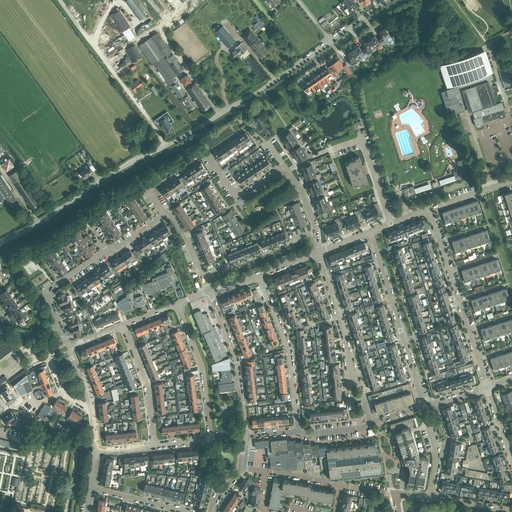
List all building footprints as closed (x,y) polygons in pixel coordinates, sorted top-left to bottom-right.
[(346,8),(344,10),(347,14),(350,12),(351,14),(355,11),(350,6),(354,3),(350,0),(343,0),(341,2),(341,3),(345,7),(345,6),(346,8)] [(122,32),(129,27),(117,11),(111,15),(121,30),(122,32)] [(258,21),(256,23),(260,28),(264,24),(259,18),(257,20),(258,21)] [(235,41),(223,26),(215,32),(228,47),(235,41)] [(379,37),(384,43),(386,42),(388,44),(395,39),(392,34),(390,35),(387,30),(385,28),(382,30),(379,32),(382,35),(379,37)] [(249,29),(241,36),(248,43),(249,45),(260,58),(268,51),(264,46),(265,45),(263,42),(261,43),(249,29)] [(155,31),(150,35),(151,36),(152,36),(165,55),(167,57),(166,58),(167,59),(171,56),(170,53),(172,52),(167,44),(166,44),(158,32),(156,33),(155,31)] [(375,35),(369,39),(375,47),(377,46),(379,47),(384,43),(379,37),(377,39),(375,35)] [(151,36),(139,45),(152,64),(154,63),(170,86),(171,86),(179,98),(182,96),(185,93),(177,82),(174,77),(176,75),(163,56),(165,55),(152,36),(151,36)] [(366,46),(364,48),(368,54),(373,51),(372,49),(375,47),(369,39),(364,43),(366,46)] [(233,54),(234,55),(237,58),(241,55),(247,50),(247,49),(241,43),(241,42),(239,45),(231,51),(233,54)] [(127,50),(134,60),(136,58),(140,55),(136,49),(133,45),(127,50)] [(359,46),(354,50),(359,58),(362,57),(363,58),(368,54),(364,48),(361,50),(359,46)] [(359,58),(354,50),(348,54),(350,57),(348,59),(352,66),(358,62),(357,60),(359,58)] [(457,59),(442,64),(444,68),(439,70),(444,69),(445,73),(440,74),(440,75),(445,73),(447,77),(441,79),(447,77),(448,81),(443,83),(448,81),(449,86),(451,85),(452,87),(441,91),(447,111),(454,109),(455,113),(468,109),(469,111),(470,111),(471,114),(473,113),(474,118),(473,118),(476,126),(483,123),(499,117),(500,118),(506,116),(502,103),(489,107),(488,105),(495,103),(493,97),(498,95),(497,92),(499,91),(497,85),(493,86),(491,80),(493,80),(491,74),(488,75),(488,74),(490,73),(488,69),(494,67),(488,69),(487,64),(493,63),(492,63),(487,64),(486,60),(491,58),(486,60),(484,56),(490,54),(484,56),(483,51),(468,56),(466,52),(456,55),(457,59)] [(171,56),(167,59),(177,74),(184,69),(174,54),(171,56)] [(340,59),(333,63),(339,71),(340,71),(338,69),(342,66),(344,69),(344,68),(348,74),(352,72),(346,63),(344,65),(340,59)] [(339,71),(333,63),(328,67),(334,75),(337,73),(339,71)] [(324,70),(320,73),(328,84),(327,82),(330,80),(324,70)] [(320,73),(317,75),(325,87),(328,84),(320,73)] [(187,74),(180,79),(185,86),(192,81),(187,74)] [(317,75),(313,78),(321,89),(325,87),(317,75)] [(310,80),(316,89),(318,92),(321,89),(313,78),(310,80)] [(316,89),(310,80),(306,83),(307,84),(303,87),(306,92),(311,89),(313,92),(316,89)] [(195,83),(187,88),(194,99),(193,100),(195,103),(196,102),(202,110),(210,105),(195,83)] [(185,93),(182,96),(188,104),(187,105),(188,107),(189,106),(191,109),(193,109),(195,108),(195,105),(194,103),(195,103),(193,100),(192,101),(186,93),(185,93)] [(163,119),(160,121),(166,131),(174,127),(170,121),(174,119),(170,111),(161,115),(163,119)] [(259,126),(257,127),(259,130),(265,126),(259,116),(254,119),(259,126)] [(282,139),(284,143),(296,135),(292,130),(295,129),(293,126),(289,128),(286,130),(288,133),(282,137),(283,139),(282,139)] [(246,132),(241,135),(247,143),(251,140),(246,132)] [(241,135),(237,138),(243,148),(248,145),(247,143),(241,135)] [(295,142),(296,145),(303,140),(301,138),(299,139),(296,135),(284,143),(286,146),(287,145),(288,147),(295,142)] [(237,138),(232,142),(238,149),(239,151),(243,148),(237,138)] [(292,154),(294,157),(305,149),(303,150),(300,146),(304,143),(303,140),(296,145),(298,147),(292,151),(293,153),(292,154)] [(232,142),(228,145),(233,152),(238,149),(232,142)] [(228,145),(223,148),(229,155),(233,152),(228,145)] [(223,148),(219,151),(224,158),(229,155),(223,148)] [(305,149),(294,157),(296,160),(297,160),(298,161),(305,157),(306,159),(313,155),(311,152),(309,154),(305,149)] [(224,158),(219,151),(214,154),(220,161),(224,158)] [(345,164),(349,174),(353,185),(356,184),(356,186),(363,183),(364,185),(368,183),(365,172),(367,171),(366,168),(365,165),(362,165),(359,156),(355,157),(355,159),(348,161),(348,163),(345,164)] [(266,157),(262,160),(267,167),(271,164),(266,157)] [(301,170),(303,174),(316,169),(314,163),(316,162),(315,159),(308,162),(309,165),(302,168),(302,169),(301,170)] [(457,161),(460,170),(460,171),(458,171),(460,177),(462,177),(462,175),(468,173),(464,159),(457,161)] [(262,160),(258,163),(263,169),(267,167),(262,160)] [(80,173),(84,179),(92,174),(91,173),(93,171),(90,166),(92,165),(89,161),(87,162),(88,164),(83,167),(85,170),(80,173)] [(198,163),(196,164),(202,173),(202,174),(207,171),(201,163),(199,164),(198,163)] [(258,163),(253,166),(258,173),(263,169),(258,163)] [(195,167),(192,169),(197,176),(202,173),(196,164),(194,166),(195,167)] [(253,166),(250,168),(254,175),(258,173),(253,166)] [(250,168),(245,171),(250,178),(254,175),(250,168)] [(36,196),(18,169),(9,175),(32,208),(40,202),(36,196)] [(189,169),(187,170),(193,179),(197,176),(192,169),(190,170),(189,169)] [(313,176),(314,179),(321,176),(320,173),(316,175),(314,170),(316,169),(303,174),(304,178),(305,177),(306,179),(313,176)] [(183,175),(182,176),(187,183),(188,182),(188,183),(193,179),(187,170),(185,172),(186,173),(183,175)] [(460,171),(460,170),(453,172),(454,175),(439,180),(441,185),(463,178),(462,177),(460,177),(458,171),(460,171)] [(245,171),(241,174),(245,181),(250,178),(245,171)] [(0,200),(5,197),(10,204),(16,199),(3,179),(0,174),(0,200)] [(245,181),(241,174),(236,177),(241,184),(245,181)] [(179,178),(174,181),(179,189),(182,187),(184,189),(189,186),(187,183),(182,176),(179,178)] [(308,186),(309,190),(322,185),(322,184),(320,185),(318,180),(323,179),(321,176),(314,179),(315,181),(308,184),(309,186),(308,186)] [(174,181),(170,184),(177,194),(181,191),(179,189),(174,181)] [(402,189),(405,197),(408,196),(409,196),(416,194),(416,193),(431,188),(430,183),(414,188),(413,185),(402,189)] [(170,184),(165,187),(171,195),(175,192),(176,194),(177,194),(170,184)] [(200,191),(203,195),(211,190),(208,185),(200,191)] [(320,192),(321,195),(328,192),(327,189),(324,190),(322,185),(309,190),(311,194),(312,193),(313,195),(320,192)] [(171,195),(165,187),(161,190),(166,198),(171,195)] [(203,195),(206,200),(214,194),(211,190),(203,195)] [(500,201),(501,202),(511,198),(511,191),(500,195),(502,201),(500,201)] [(314,202),(316,206),(329,201),(326,202),(324,197),(329,195),(328,192),(321,195),(322,197),(315,200),(315,202),(314,202)] [(207,206),(209,204),(217,199),(214,194),(206,200),(204,201),(207,206)] [(125,200),(129,205),(136,200),(132,195),(125,200)] [(503,203),(505,209),(511,206),(511,198),(501,202),(501,203),(503,203)] [(209,204),(212,209),(220,203),(217,199),(209,204)] [(129,205),(132,209),(138,205),(136,201),(136,200),(129,205)] [(478,200),(473,202),(476,213),(482,212),(478,200)] [(329,201),(316,206),(317,210),(318,209),(319,211),(326,208),(327,211),(334,208),(333,205),(331,206),(329,201)] [(288,210),(289,212),(299,208),(297,202),(288,206),(289,209),(288,210)] [(373,206),(370,208),(374,219),(380,216),(379,214),(382,213),(377,202),(374,203),(373,206)] [(473,202),(468,204),(471,215),(476,213),(473,202)] [(173,208),(176,213),(183,208),(180,203),(173,208)] [(220,203),(212,209),(215,213),(216,213),(220,210),(223,208),(220,203)] [(468,204),(463,205),(466,217),(471,215),(468,204)] [(132,209),(134,213),(141,209),(138,205),(132,209)] [(463,205),(458,207),(461,218),(466,217),(463,205)] [(374,219),(370,208),(369,207),(361,210),(365,220),(368,219),(369,221),(374,219)] [(458,207),(452,209),(456,220),(461,218),(458,207)] [(176,213),(179,217),(186,212),(183,208),(176,213)] [(291,214),(292,217),(301,214),(299,208),(289,212),(289,214),(291,214)] [(134,213),(137,217),(144,213),(141,209),(134,213)] [(452,209),(447,210),(451,222),(456,220),(452,209)] [(100,218),(102,221),(110,216),(113,214),(110,210),(107,212),(106,211),(95,219),(96,221),(100,218)] [(350,215),(355,226),(360,224),(359,222),(362,221),(358,210),(354,211),(354,214),(351,215),(350,215)] [(451,222),(447,210),(442,212),(446,223),(451,222)] [(222,216),(226,221),(234,216),(230,211),(222,216)] [(179,217),(182,221),(189,217),(186,212),(179,217)] [(144,213),(137,217),(140,221),(147,217),(144,213)] [(292,221),(293,223),(303,219),(301,214),(292,217),(294,221),(292,221)] [(355,226),(350,215),(347,216),(344,214),(341,216),(346,227),(348,226),(349,229),(355,226)] [(110,216),(102,221),(103,223),(100,226),(101,228),(113,220),(110,216)] [(226,221),(229,226),(237,221),(234,216),(226,221)] [(182,221),(185,225),(192,221),(189,217),(182,221)] [(334,222),(331,223),(335,234),(341,232),(340,230),(343,229),(338,218),(335,219),(334,222)] [(303,219),(293,223),(294,226),(295,225),(297,229),(306,225),(303,219)] [(422,219),(416,221),(419,229),(422,227),(423,230),(426,229),(422,219)] [(106,227),(108,230),(116,225),(113,220),(101,228),(102,230),(106,227)] [(192,221),(185,225),(188,230),(195,225),(192,221)] [(229,226),(232,231),(240,226),(237,221),(229,226)] [(416,221),(410,224),(413,231),(419,229),(416,221)] [(335,234),(331,223),(327,225),(325,223),(322,224),(326,235),(329,234),(330,236),(335,234)] [(410,224),(405,226),(409,237),(410,237),(408,233),(413,231),(410,224)] [(106,235),(107,237),(119,229),(116,225),(108,230),(110,232),(106,235)] [(166,225),(162,228),(167,236),(169,235),(170,236),(173,235),(176,234),(174,231),(170,225),(167,226),(166,225)] [(240,226),(232,231),(236,236),(244,231),(240,226)] [(405,226),(399,228),(402,236),(406,234),(407,238),(409,237),(405,226)] [(194,234),(196,239),(207,235),(204,230),(203,227),(196,230),(197,233),(194,234)] [(70,236),(73,240),(81,235),(79,233),(83,230),(82,228),(70,236)] [(162,228),(157,231),(164,241),(163,239),(167,236),(162,228)] [(399,228),(393,231),(396,238),(402,236),(399,228)] [(119,229),(107,237),(109,239),(112,236),(114,239),(122,234),(119,229)] [(487,230),(482,231),(486,243),(491,241),(487,230)] [(157,231),(153,234),(160,244),(164,241),(157,231)] [(396,238),(393,231),(387,233),(390,240),(396,238)] [(482,231),(477,233),(481,244),(486,243),(482,231)] [(280,233),(275,235),(278,243),(283,241),(280,233)] [(477,233),(472,235),(476,246),(481,244),(477,233)] [(153,234),(148,237),(155,247),(160,244),(153,234)] [(73,240),(77,245),(88,237),(87,235),(83,238),(81,235),(73,240)] [(196,239),(198,244),(207,240),(209,240),(207,235),(196,239)] [(472,235),(467,236),(471,248),(476,246),(472,235)] [(467,236),(462,238),(466,249),(471,248),(467,236)] [(77,245),(80,249),(87,244),(86,242),(89,239),(88,237),(77,245)] [(148,237),(144,240),(151,250),(152,249),(151,247),(153,246),(154,247),(155,247),(148,237)] [(462,238),(457,239),(461,251),(466,249),(462,238)] [(268,247),(265,239),(260,241),(263,249),(268,247)] [(422,250),(424,250),(432,247),(430,241),(427,242),(427,239),(412,244),(413,247),(420,244),(422,250)] [(461,251),(457,239),(452,241),(456,253),(461,251)] [(144,240),(140,244),(145,251),(146,253),(151,250),(144,240)] [(198,244),(200,249),(209,246),(207,240),(198,244)] [(57,244),(61,250),(65,247),(61,241),(57,244)] [(251,241),(246,244),(247,245),(250,254),(255,252),(252,243),(251,241)] [(257,241),(252,243),(255,252),(261,250),(257,241)] [(364,242),(358,245),(361,252),(367,250),(364,242)] [(77,251),(80,255),(83,254),(94,246),(93,244),(89,246),(87,244),(80,249),(77,251)] [(136,250),(134,251),(138,256),(145,251),(140,244),(136,246),(135,247),(137,249),(136,250)] [(200,249),(202,254),(213,250),(211,245),(209,246),(200,249)] [(247,245),(242,247),(245,256),(250,254),(247,245)] [(358,245),(352,247),(355,254),(361,252),(358,245)] [(94,246),(83,254),(86,258),(94,253),(92,250),(95,248),(94,246)] [(236,247),(231,249),(232,251),(235,260),(240,258),(237,249),(236,247)] [(242,247),(237,249),(240,258),(245,256),(242,247)] [(352,247),(346,249),(349,257),(355,254),(352,247)] [(424,250),(426,255),(434,253),(432,247),(424,250)] [(45,253),(48,258),(56,253),(52,248),(45,253)] [(394,250),(396,256),(403,254),(401,248),(394,250)] [(346,249),(341,252),(344,259),(349,257),(346,249)] [(130,250),(125,253),(132,263),(137,260),(136,260),(139,258),(138,256),(134,251),(132,252),(130,250)] [(202,254),(204,259),(213,256),(215,255),(213,250),(202,254)] [(232,251),(227,253),(230,262),(235,260),(232,251)] [(341,252),(335,254),(338,261),(341,260),(342,262),(344,261),(344,259),(341,252)] [(48,258),(51,262),(59,257),(56,253),(48,258)] [(125,253),(121,256),(126,264),(128,266),(132,263),(125,253)] [(396,256),(398,262),(408,259),(406,253),(403,254),(396,256)] [(426,262),(428,261),(436,259),(434,253),(426,255),(424,256),(426,262)] [(338,261),(335,254),(329,256),(332,264),(335,262),(337,266),(333,268),(334,271),(340,269),(338,261)] [(51,262),(54,267),(62,262),(60,259),(63,258),(62,256),(59,258),(59,257),(51,262)] [(121,256),(117,259),(122,267),(126,264),(121,256)] [(213,256),(204,259),(206,264),(215,261),(213,256)] [(122,267),(117,259),(112,263),(114,265),(112,266),(116,271),(117,270),(122,267)] [(398,262),(399,268),(407,266),(405,260),(408,259),(398,262)] [(428,261),(430,267),(437,265),(436,259),(428,261)] [(497,259),(492,260),(496,272),(501,270),(497,259)] [(492,260),(487,262),(491,274),(496,272),(492,260)] [(54,267),(57,271),(65,266),(62,262),(54,267)] [(487,262),(482,264),(486,275),(491,274),(487,262)] [(158,286),(161,285),(163,289),(171,285),(169,280),(172,279),(173,280),(170,273),(174,272),(172,267),(170,263),(167,264),(168,268),(166,268),(168,272),(157,276),(158,276),(155,278),(158,286)] [(482,264),(477,265),(481,277),(486,275),(482,264)] [(108,265),(104,268),(109,276),(114,273),(108,265)] [(307,265),(301,267),(305,276),(306,281),(307,283),(312,280),(311,277),(309,278),(306,273),(309,272),(312,270),(311,267),(308,268),(307,265)] [(429,274),(432,273),(439,271),(437,265),(430,267),(428,268),(429,274)] [(477,265),(472,267),(476,279),(481,277),(477,265)] [(65,266),(57,271),(60,276),(68,271),(65,266)] [(399,268),(401,274),(409,272),(407,266),(399,268)] [(301,267),(296,269),(298,276),(301,275),(302,277),(305,276),(301,267)] [(472,267),(467,269),(471,280),(476,279),(472,267)] [(104,268),(99,271),(106,281),(109,279),(108,277),(109,276),(104,268)] [(296,269),(290,272),(294,281),(299,278),(298,276),(296,269)] [(471,280),(467,269),(461,270),(465,282),(471,280)] [(99,271),(95,274),(101,284),(106,281),(99,271)] [(365,279),(375,276),(373,271),(366,273),(363,274),(365,279)] [(403,280),(411,277),(410,275),(413,274),(412,271),(409,272),(401,274),(402,277),(401,277),(402,280),(403,280)] [(432,273),(434,279),(441,276),(439,271),(432,273)] [(290,272),(285,274),(288,280),(289,283),(294,281),(290,272)] [(335,276),(337,282),(344,279),(347,278),(345,273),(345,272),(338,275),(335,276)] [(95,274),(90,277),(96,285),(98,284),(99,283),(100,285),(101,284),(95,274)] [(284,285),(280,276),(274,278),(275,280),(275,281),(273,282),(274,286),(280,284),(282,289),(278,291),(279,294),(281,293),(286,291),(285,288),(284,285)] [(369,284),(377,282),(376,282),(377,281),(376,278),(375,278),(375,276),(365,279),(366,285),(369,284)] [(441,276),(434,279),(436,285),(443,283),(441,276)] [(86,280),(91,288),(96,285),(90,277),(86,280)] [(403,280),(405,286),(412,284),(411,280),(411,277),(403,280)] [(143,282),(141,284),(143,290),(146,289),(148,295),(157,291),(157,290),(160,289),(158,286),(155,278),(152,279),(153,281),(144,284),(143,282)] [(86,280),(81,284),(87,291),(88,293),(91,291),(90,289),(91,288),(86,280)] [(309,284),(311,290),(317,287),(315,282),(309,284)] [(87,291),(81,284),(77,287),(82,294),(87,291)] [(412,284),(405,286),(407,292),(414,290),(412,284)] [(439,294),(446,291),(444,285),(437,288),(438,291),(435,292),(436,294),(439,294)] [(0,296),(2,296),(3,299),(11,294),(7,288),(0,293),(0,296)] [(250,288),(244,290),(247,297),(248,299),(254,297),(252,294),(251,292),(252,291),(250,288)] [(371,296),(380,294),(378,288),(371,290),(369,291),(371,296)] [(507,288),(501,290),(505,302),(511,300),(510,298),(507,288)] [(61,305),(62,305),(72,301),(71,301),(69,295),(67,296),(66,295),(65,296),(63,290),(57,293),(58,295),(59,298),(58,299),(61,305)] [(244,290),(239,293),(242,299),(247,297),(244,290)] [(501,290),(496,292),(500,303),(505,302),(501,290)] [(440,300),(441,300),(448,297),(446,291),(439,294),(440,297),(437,298),(438,300),(440,300)] [(312,299),(312,301),(322,298),(319,292),(313,295),(314,298),(312,299)] [(496,292),(491,293),(495,305),(500,303),(496,292)] [(120,302),(117,303),(117,304),(119,309),(120,312),(123,311),(123,312),(132,308),(131,306),(133,305),(129,294),(129,293),(127,295),(128,297),(123,299),(123,300),(120,301),(120,302)] [(132,293),(129,294),(133,305),(136,304),(137,307),(145,303),(142,295),(134,298),(132,293)] [(239,293),(233,295),(236,301),(242,299),(239,293)] [(280,296),(282,301),(291,298),(290,295),(288,296),(286,293),(280,296)] [(491,293),(486,295),(490,306),(495,305),(491,293)] [(0,304),(0,307),(0,308),(14,299),(11,294),(3,299),(5,301),(0,304)] [(372,302),(373,302),(379,300),(382,299),(380,294),(371,296),(372,302)] [(233,295),(228,297),(232,306),(234,305),(233,303),(236,301),(233,295)] [(408,297),(410,303),(418,301),(416,295),(408,297)] [(486,295),(481,297),(485,308),(490,306),(486,295)] [(231,306),(232,306),(228,297),(222,299),(223,302),(221,303),(223,309),(231,306)] [(441,300),(442,306),(450,303),(448,297),(441,300)] [(481,297),(476,298),(480,310),(485,308),(481,297)] [(282,301),(284,307),(291,304),(289,301),(292,300),(291,298),(282,301)] [(480,310),(476,298),(471,300),(475,311),(480,310)] [(8,306),(10,309),(17,304),(14,299),(0,308),(2,310),(8,306)] [(62,305),(64,311),(66,311),(67,314),(73,311),(72,308),(73,308),(72,307),(75,306),(73,300),(71,301),(72,301),(62,305)] [(410,303),(411,306),(410,306),(411,309),(412,309),(422,306),(420,300),(418,301),(410,303)] [(351,302),(344,304),(346,310),(353,308),(352,305),(351,302)] [(317,312),(318,312),(326,308),(324,303),(317,306),(318,309),(316,310),(317,312)] [(442,306),(444,312),(452,309),(450,303),(442,306)] [(6,316),(7,318),(21,309),(17,304),(10,309),(12,311),(6,316)] [(257,313),(259,312),(266,310),(263,304),(254,308),(257,313)] [(377,310),(378,313),(385,310),(384,304),(381,305),(374,307),(375,308),(375,310),(377,310)] [(412,309),(414,315),(421,313),(420,309),(425,307),(424,305),(422,306),(412,309)] [(286,312),(288,317),(295,315),(294,312),(296,311),(295,308),(286,312)] [(326,308),(318,312),(321,320),(329,317),(328,314),(328,313),(328,311),(327,311),(326,308)] [(21,309),(7,318),(9,321),(12,320),(13,322),(16,320),(18,324),(27,318),(21,309)] [(444,312),(446,318),(454,315),(452,309),(444,312)] [(213,371),(221,370),(229,369),(231,369),(229,357),(227,357),(226,354),(226,353),(215,326),(213,327),(207,313),(207,312),(204,313),(202,313),(201,310),(194,313),(202,334),(204,334),(216,363),(212,365),(213,371)] [(259,312),(261,318),(268,315),(266,310),(259,312)] [(117,311),(105,317),(107,324),(120,318),(117,311)] [(348,315),(350,321),(358,319),(357,318),(360,317),(359,313),(359,312),(357,312),(356,313),(348,315)] [(414,315),(416,321),(423,318),(421,313),(414,315)] [(70,328),(81,323),(82,323),(79,317),(78,318),(77,314),(68,317),(69,320),(68,321),(71,327),(70,328)] [(168,315),(162,318),(165,325),(171,322),(168,315)] [(229,318),(232,323),(238,321),(236,315),(229,318)] [(261,324),(263,323),(270,321),(268,315),(261,318),(259,319),(261,324)] [(454,315),(446,318),(445,318),(446,324),(448,323),(448,324),(456,321),(454,315)] [(107,324),(105,317),(101,318),(101,316),(96,319),(97,320),(94,321),(97,328),(107,324)] [(378,324),(379,325),(389,322),(387,316),(380,318),(381,321),(378,322),(377,322),(378,324)] [(162,318),(157,320),(160,327),(165,325),(162,318)] [(416,321),(417,327),(425,324),(423,318),(416,321)] [(298,326),(298,328),(303,327),(299,319),(290,323),(293,328),(298,326)] [(157,320),(151,322),(154,329),(160,327),(157,320)] [(232,323),(234,329),(243,325),(241,320),(238,321),(232,323)] [(263,323),(266,329),(272,326),(270,321),(263,323)] [(506,321),(501,323),(505,334),(510,333),(506,321)] [(151,322),(146,324),(149,331),(154,329),(151,322)] [(381,330),(391,327),(389,322),(379,325),(380,328),(381,330)] [(81,323),(70,328),(72,334),(73,334),(75,337),(81,334),(79,331),(80,331),(80,330),(83,329),(81,323)] [(501,323),(496,324),(500,336),(505,334),(501,323)] [(146,324),(141,326),(143,333),(149,331),(146,324)] [(425,324),(417,327),(419,333),(427,331),(425,324)] [(447,327),(449,333),(459,330),(457,324),(449,326),(447,327)] [(496,324),(491,326),(495,337),(500,336),(496,324)] [(234,329),(236,334),(243,332),(245,331),(243,325),(234,329)] [(143,333),(141,326),(135,329),(138,335),(143,333)] [(266,329),(268,335),(275,332),(272,326),(266,329)] [(296,330),(297,336),(306,335),(306,332),(304,333),(303,330),(305,330),(304,326),(303,327),(298,328),(299,330),(296,330)] [(491,326),(486,327),(490,339),(495,337),(491,326)] [(381,330),(383,336),(392,333),(391,327),(381,330)] [(490,339),(486,327),(481,329),(485,341),(490,339)] [(453,338),(461,336),(459,330),(449,333),(451,339),(453,338)] [(172,333),(174,339),(180,336),(178,331),(172,333)] [(236,334),(238,340),(245,337),(243,332),(236,334)] [(268,335),(270,340),(277,338),(275,332),(268,335)] [(392,333),(383,336),(383,338),(386,338),(387,341),(394,339),(392,333)] [(422,340),(421,341),(422,344),(423,344),(432,341),(431,335),(430,335),(427,336),(421,338),(422,340)] [(174,339),(176,344),(183,342),(180,336),(174,339)] [(238,340),(241,346),(247,343),(250,342),(247,336),(245,337),(238,340)] [(453,338),(455,344),(463,342),(461,336),(453,338)] [(114,337),(108,340),(111,346),(116,344),(114,337)] [(267,344),(269,348),(276,345),(279,343),(277,338),(270,340),(269,340),(270,343),(267,344)] [(108,340),(102,342),(105,348),(111,346),(108,340)] [(0,358),(14,348),(9,342),(6,344),(4,341),(0,343),(0,358)] [(364,341),(357,344),(357,345),(358,348),(359,350),(366,347),(366,346),(368,345),(367,341),(364,341)] [(424,346),(423,347),(424,350),(425,350),(432,347),(434,347),(432,341),(423,344),(424,346)] [(102,342),(97,344),(100,351),(105,348),(102,342)] [(183,342),(176,344),(178,350),(185,347),(183,342)] [(455,344),(457,350),(465,347),(463,342),(455,344)] [(241,346),(243,351),(249,349),(247,343),(241,346)] [(97,344),(92,346),(94,353),(100,351),(97,344)] [(386,347),(388,353),(398,350),(396,344),(386,347)] [(92,346),(86,348),(89,355),(94,353),(92,346)] [(432,347),(425,350),(426,356),(434,353),(432,347)] [(457,350),(459,356),(467,353),(465,347),(457,350)] [(89,355),(86,348),(80,351),(82,355),(80,356),(82,360),(87,358),(86,356),(89,355)] [(249,349),(243,351),(245,357),(252,354),(254,353),(252,348),(249,349)] [(141,352),(144,358),(150,355),(148,349),(141,352)] [(179,351),(181,357),(188,354),(185,349),(179,351)] [(389,359),(392,358),(399,355),(398,350),(388,353),(387,353),(389,359)] [(359,355),(361,361),(369,358),(367,352),(359,355)] [(427,358),(426,359),(427,362),(428,362),(439,358),(438,355),(437,352),(434,353),(426,356),(427,358)] [(115,356),(117,362),(125,359),(122,353),(115,356)] [(467,353),(459,356),(461,362),(469,359),(467,353)] [(181,357),(183,362),(190,360),(188,354),(181,357)] [(274,364),(277,364),(284,363),(283,357),(277,357),(277,354),(275,354),(276,356),(274,357),(274,364)] [(505,354),(501,355),(504,367),(509,365),(505,354)] [(144,358),(146,363),(152,361),(150,355),(144,358)] [(501,355),(496,357),(499,368),(504,367),(501,355)] [(499,368),(496,357),(490,359),(494,370),(499,368)] [(439,358),(428,362),(430,367),(438,365),(440,364),(439,358)] [(117,362),(120,367),(127,364),(125,359),(117,362)] [(190,360),(183,362),(186,368),(184,369),(185,372),(191,369),(190,367),(192,366),(190,360)] [(146,363),(148,369),(155,366),(152,361),(146,363)] [(245,366),(246,372),(253,371),(256,371),(255,365),(254,361),(247,362),(247,366),(245,366)] [(120,367),(122,373),(129,370),(127,364),(120,367)] [(438,365),(430,367),(432,374),(439,371),(438,368),(442,367),(441,364),(440,364),(438,365)] [(87,368),(89,373),(95,371),(93,365),(87,368)] [(148,369),(151,374),(157,372),(155,366),(148,369)] [(7,382),(10,386),(29,371),(27,367),(9,381),(7,382)] [(395,375),(397,375),(405,372),(403,367),(395,369),(393,370),(395,375)] [(39,378),(40,378),(46,375),(44,370),(37,372),(36,369),(31,372),(32,374),(34,373),(36,378),(33,379),(34,382),(37,380),(37,379),(39,378)] [(229,369),(221,370),(222,381),(218,382),(220,392),(235,390),(234,382),(232,382),(231,371),(229,371),(229,369)] [(365,372),(367,378),(374,375),(377,375),(375,369),(372,370),(365,372)] [(122,373),(124,378),(131,375),(129,370),(122,373)] [(89,373),(91,379),(98,376),(95,371),(89,373)] [(157,372),(151,374),(153,380),(159,377),(157,372)] [(187,376),(188,381),(195,381),(194,375),(191,375),(191,372),(185,373),(186,376),(187,376)] [(396,380),(397,381),(406,379),(406,378),(407,378),(406,374),(405,375),(405,372),(397,375),(399,379),(396,380)] [(467,377),(466,377),(469,384),(475,382),(472,375),(470,376),(469,373),(466,374),(467,377)] [(27,374),(26,374),(26,375),(14,384),(21,394),(33,389),(33,390),(27,374)] [(40,378),(42,384),(48,381),(46,375),(40,378)] [(124,378),(126,384),(134,381),(131,375),(124,378)] [(91,379),(93,384),(100,382),(98,376),(91,379)] [(466,377),(460,379),(463,386),(469,384),(466,377)] [(448,379),(442,381),(445,392),(451,390),(448,379)] [(448,379),(451,390),(457,388),(455,380),(449,382),(448,379)] [(460,379),(455,380),(457,388),(463,386),(460,379)] [(42,384),(44,389),(51,387),(48,381),(42,384)] [(134,381),(126,384),(129,390),(130,392),(134,390),(133,388),(136,387),(134,381)] [(370,389),(372,389),(380,386),(379,383),(376,383),(376,381),(368,383),(370,389)] [(445,392),(442,381),(438,382),(438,383),(433,385),(435,390),(437,389),(439,394),(441,393),(442,394),(445,393),(445,392)] [(93,384),(96,390),(102,387),(100,382),(93,384)] [(410,383),(403,385),(408,403),(413,401),(413,398),(414,398),(410,383)] [(3,391),(0,392),(0,395),(2,398),(3,397),(9,407),(10,406),(8,404),(14,400),(16,398),(14,395),(13,396),(12,394),(13,394),(7,385),(2,389),(3,391)] [(403,385),(396,387),(402,405),(408,403),(403,385)] [(37,391),(38,393),(41,392),(42,392),(44,396),(46,395),(47,395),(47,396),(53,394),(53,393),(53,392),(51,387),(44,389),(40,391),(40,389),(37,391)] [(102,387),(96,390),(98,395),(104,393),(102,387)] [(396,387),(390,389),(395,407),(402,405),(396,387)] [(390,389),(383,391),(388,409),(395,407),(390,389)] [(502,395),(504,403),(511,400),(511,390),(506,392),(507,394),(502,395)] [(383,391),(376,393),(379,402),(382,411),(388,409),(383,391)] [(287,392),(280,393),(280,395),(277,396),(277,399),(276,400),(277,403),(285,402),(285,399),(288,398),(287,392)] [(379,402),(376,393),(369,395),(375,413),(377,412),(382,411),(379,402)] [(473,400),(475,406),(483,404),(481,398),(473,400)] [(52,408),(51,408),(51,409),(49,411),(54,414),(56,411),(57,411),(62,403),(57,400),(52,408)] [(338,407),(337,407),(339,417),(345,416),(344,413),(346,413),(346,409),(341,409),(340,407),(340,406),(340,403),(343,403),(342,400),(337,401),(338,407)] [(67,406),(62,403),(57,411),(59,413),(61,411),(64,412),(67,406)] [(316,419),(315,409),(314,409),(314,403),(306,404),(307,407),(307,408),(311,408),(312,410),(312,413),(309,413),(310,420),(316,419)] [(46,416),(47,415),(44,413),(49,406),(45,404),(38,415),(44,419),(46,416)] [(475,406),(477,412),(484,410),(483,404),(475,406)] [(443,409),(445,415),(455,412),(454,409),(452,410),(451,407),(443,409)] [(69,416),(74,419),(78,413),(72,410),(69,416)] [(477,415),(478,418),(486,415),(484,410),(477,412),(474,413),(475,415),(477,415)] [(3,418),(7,424),(11,422),(14,425),(19,420),(15,415),(14,416),(11,412),(3,418)] [(445,415),(446,421),(454,418),(457,418),(455,412),(445,415)] [(32,413),(30,417),(40,423),(42,420),(32,413)] [(78,413),(74,419),(73,421),(75,422),(76,421),(79,423),(83,417),(78,413)] [(57,427),(64,417),(61,415),(56,423),(51,420),(50,422),(49,422),(46,427),(48,429),(49,427),(55,431),(57,428),(55,427),(55,426),(57,427)] [(486,415),(478,418),(476,419),(477,421),(479,420),(480,424),(484,423),(488,422),(486,415)] [(67,419),(64,417),(57,427),(60,429),(67,419)] [(403,469),(410,470),(408,480),(407,488),(414,489),(414,488),(418,489),(419,488),(419,487),(423,487),(428,458),(421,456),(421,457),(420,457),(411,429),(409,429),(409,427),(414,425),(412,417),(390,424),(393,434),(396,433),(399,445),(397,446),(397,447),(403,469)] [(446,421),(448,427),(456,424),(454,418),(446,421)] [(448,427),(450,432),(458,430),(456,424),(448,427)] [(482,429),(484,435),(492,432),(490,426),(482,429)] [(458,430),(450,432),(452,438),(460,436),(458,430)] [(485,438),(486,441),(494,438),(492,432),(484,435),(481,436),(482,439),(485,438)] [(271,440),(255,442),(256,448),(267,447),(268,457),(270,457),(271,465),(274,466),(274,469),(281,470),(281,467),(290,469),(287,440),(287,438),(271,440)] [(487,443),(488,447),(496,444),(494,438),(486,441),(483,442),(484,444),(487,443)] [(295,442),(295,440),(287,440),(290,469),(292,469),(292,470),(298,469),(295,442)] [(303,444),(303,441),(295,442),(298,469),(305,468),(303,444)] [(450,446),(450,448),(461,450),(462,444),(459,444),(451,442),(450,442),(450,446)] [(313,465),(312,457),(310,445),(311,445),(310,443),(303,444),(305,468),(307,468),(307,473),(314,472),(313,465)] [(327,448),(329,476),(330,479),(382,474),(382,466),(381,459),(379,459),(378,453),(375,443),(366,444),(365,444),(358,445),(356,445),(330,448),(327,448)] [(312,457),(319,456),(318,447),(319,447),(318,444),(311,445),(310,445),(312,457)] [(496,444),(488,447),(486,447),(488,453),(490,453),(498,450),(499,450),(498,446),(497,447),(496,444)] [(327,477),(329,476),(327,448),(326,446),(319,447),(318,447),(319,456),(320,460),(321,469),(324,468),(324,471),(327,471),(327,477)] [(500,455),(491,458),(493,464),(501,461),(500,455)] [(144,456),(139,456),(140,465),(145,464),(148,463),(149,459),(149,456),(145,457),(144,456)] [(493,464),(495,470),(503,467),(501,461),(493,464)] [(455,467),(447,466),(446,472),(456,474),(457,468),(455,467)] [(495,470),(497,475),(505,473),(503,467),(495,470)] [(505,473),(497,475),(499,481),(507,479),(508,478),(507,475),(506,475),(505,473)] [(454,492),(460,493),(461,485),(462,479),(463,476),(461,476),(460,479),(459,484),(455,484),(454,492)] [(274,478),(272,489),(282,490),(285,491),(287,481),(287,480),(274,478)] [(239,486),(244,489),(246,491),(249,487),(249,486),(247,485),(248,483),(249,484),(250,483),(254,486),(256,483),(249,479),(247,481),(244,479),(239,486)] [(441,490),(448,491),(449,482),(450,480),(447,479),(447,482),(443,481),(441,490)] [(293,482),(287,481),(285,491),(284,494),(291,495),(291,492),(293,482)] [(496,500),(502,501),(504,487),(505,484),(501,483),(500,486),(502,487),(501,492),(497,491),(496,500)] [(262,490),(255,486),(251,495),(250,503),(248,503),(248,506),(254,507),(254,504),(259,505),(262,490)] [(331,491),(328,491),(326,501),(332,502),(334,488),(332,488),(331,491)] [(235,492),(232,498),(238,501),(241,496),(235,492)] [(232,498),(229,503),(234,506),(238,501),(232,498)] [(30,509),(43,511),(44,506),(32,503),(30,509)] [(229,503),(225,508),(231,511),(234,506),(229,503)]
